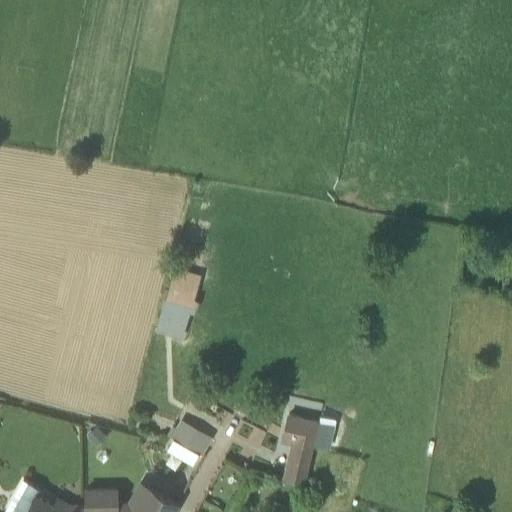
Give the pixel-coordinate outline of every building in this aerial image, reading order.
[(196,309),(162,302),(156,329),(190,336),(196,309)] [(317,418),(286,411),(279,440),(289,443),(281,477),(303,482),(317,418)] [(211,436),(179,418),(174,427),(171,425),(166,433),(173,437),(166,449),(191,463),(198,451),(201,453),(211,436)] [(334,424),(317,420),(312,443),(329,447),(334,424)] [(21,477),(4,508),(10,511),(80,511),(80,502),(69,502),(56,495),(52,501),(37,493),(40,488),(21,477)] [(172,511),(179,502),(139,479),(138,479),(127,499),(121,511),(122,511),(172,511)] [(83,511),(93,511),(101,511),(100,486),(83,487),(83,511)] [(117,486),(100,486),(101,511),(121,511),(127,499),(117,500),(117,486)] [(474,511),(476,510),(455,503),(452,511),(474,511)]
